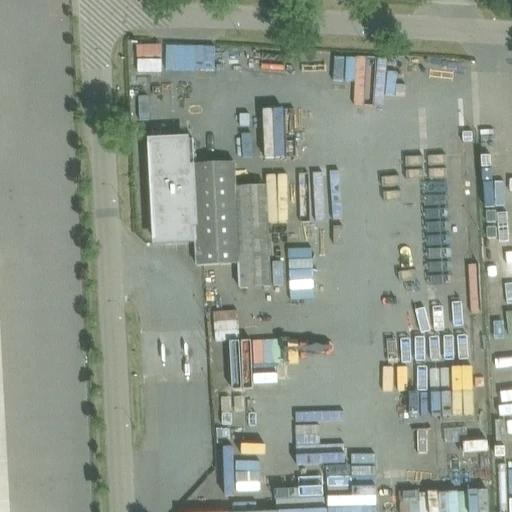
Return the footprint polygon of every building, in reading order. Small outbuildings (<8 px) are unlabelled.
[(483,129),(489,173),(509,170),(504,126),(483,129)] [(195,166),(194,140),(151,143),(156,244),(197,242),(198,267),(239,265),(240,289),(272,288),(266,187),(236,188),(235,164),(195,166)] [(255,148),(255,159),(278,157),(277,146),(255,148)] [(217,312),(218,341),(242,340),(240,311),(217,312)] [(358,511),(359,479),(304,478),(303,511),(358,511)]
